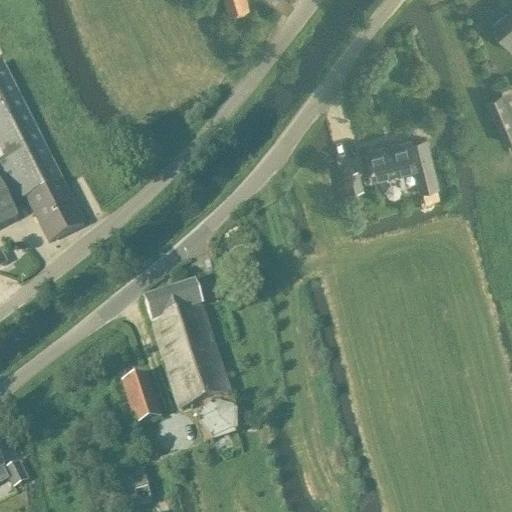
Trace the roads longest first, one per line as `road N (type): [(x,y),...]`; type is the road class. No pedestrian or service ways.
road 1 (tertiary): [(0,393),(188,248),(247,191),(392,0)]
road 2 (unclassified): [(0,315),(176,166),(312,0)]
